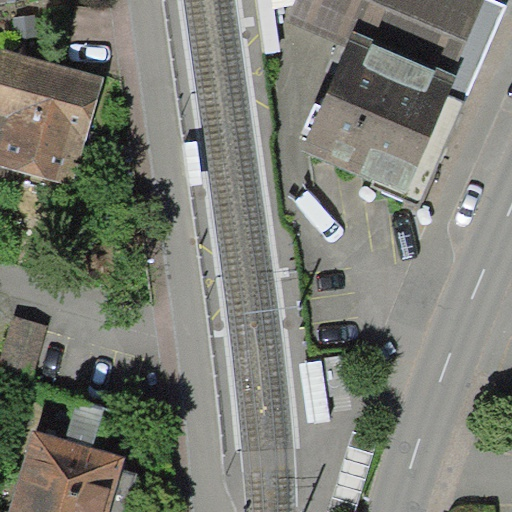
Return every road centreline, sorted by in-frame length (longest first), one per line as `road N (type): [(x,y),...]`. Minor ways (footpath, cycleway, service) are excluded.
road 1 (residential): [(140,0),(195,365)]
road 2 (secondary): [(403,480),(427,400),(511,202)]
road 3 (residential): [(0,294),(195,365)]
road 4 (residential): [(195,365),(205,511)]
